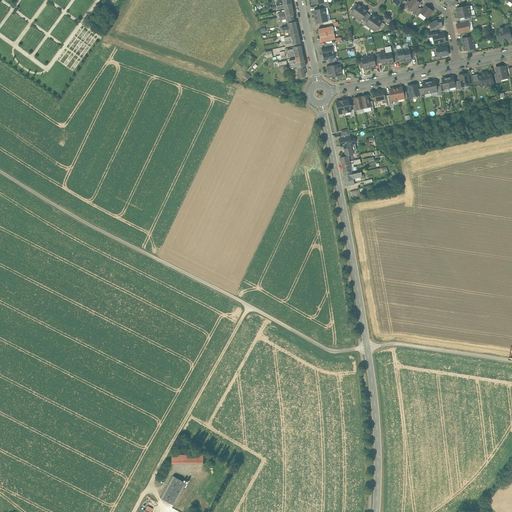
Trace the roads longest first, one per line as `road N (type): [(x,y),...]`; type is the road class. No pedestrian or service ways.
road 1 (track): [(0,170),(328,349),(367,348)]
road 2 (tertiary): [(322,104),(367,348),(375,511)]
road 3 (track): [(251,305),(134,511)]
road 4 (track): [(511,360),(395,343),(367,348)]
road 5 (residential): [(331,91),(459,64)]
